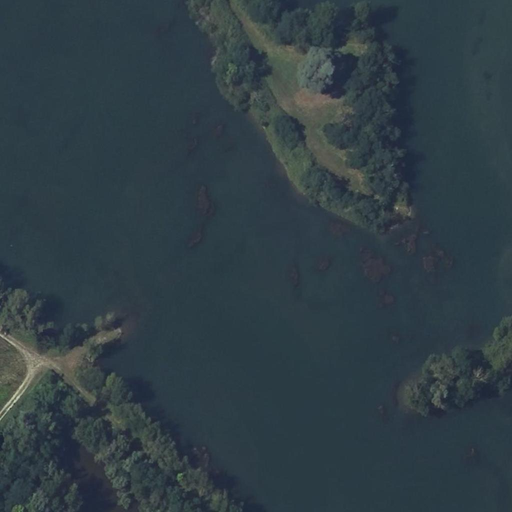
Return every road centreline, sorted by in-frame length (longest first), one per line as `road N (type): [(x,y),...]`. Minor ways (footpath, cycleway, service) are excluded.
road 1 (track): [(214,511),(0,324)]
road 2 (track): [(229,0),(279,109),(322,160),(399,219)]
